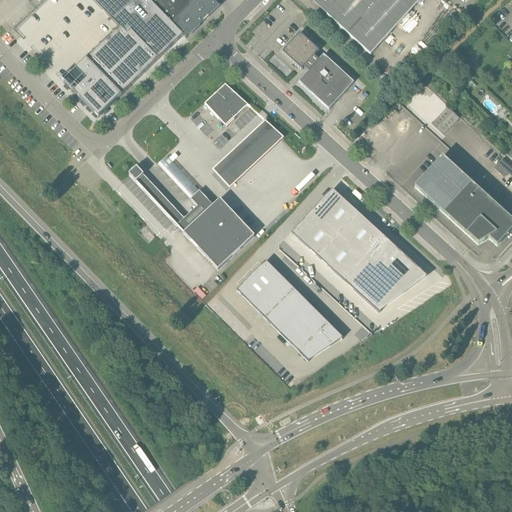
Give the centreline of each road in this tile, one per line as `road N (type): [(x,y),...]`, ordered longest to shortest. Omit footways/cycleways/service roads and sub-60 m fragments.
road 1 (trunk): [(257,455),(0,185)]
road 2 (unclassified): [(484,294),(215,38)]
road 3 (trunk): [(174,511),(0,256)]
road 4 (unclassified): [(215,38),(102,141),(82,136),(0,44)]
road 5 (secondary): [(277,486),(404,424),(503,401)]
road 6 (trunk): [(0,312),(137,511)]
road 7 (secondary): [(433,384),(343,410),(257,455)]
